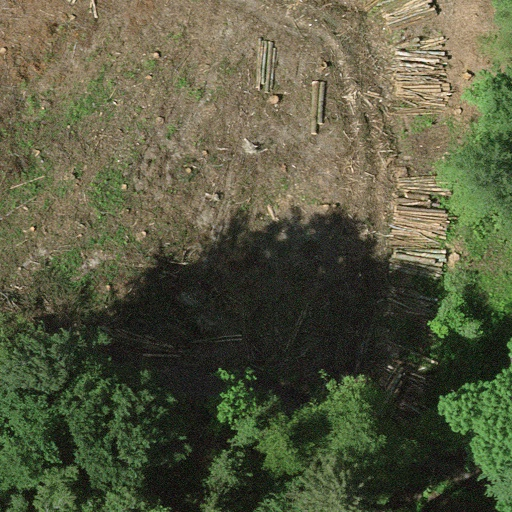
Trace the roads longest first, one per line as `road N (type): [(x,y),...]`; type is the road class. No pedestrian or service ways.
road 1 (track): [(511,464),(289,394),(160,375)]
road 2 (track): [(160,375),(83,363),(0,373)]
